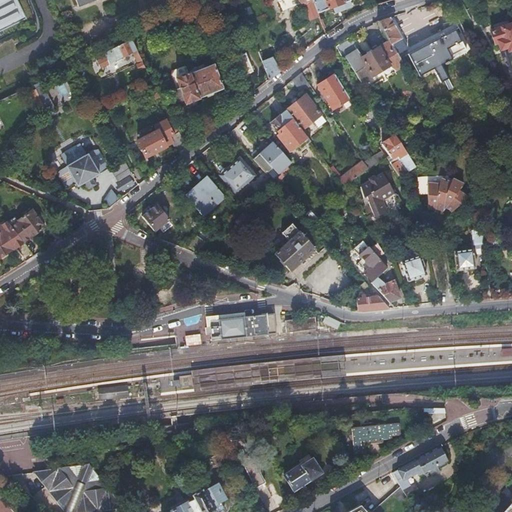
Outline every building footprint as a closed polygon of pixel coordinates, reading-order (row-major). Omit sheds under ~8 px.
[(0,0),(0,32),(26,19),(16,0),(0,0)] [(276,0),(281,11),(302,3),(300,3),(299,2),(297,0),(276,0)] [(311,0),(312,3),(317,14),(334,8),(339,6),(354,0),(311,0)] [(460,0),(448,0),(456,16),(466,11),(460,0)] [(378,22),(389,42),(397,55),(407,50),(391,18),(378,22)] [(511,29),(495,35),(499,46),(502,46),(505,53),(511,50),(511,29)] [(424,53),(422,48),(407,56),(418,77),(433,71),(440,84),(449,80),(442,66),(466,53),(455,31),(433,43),(435,47),(424,53)] [(345,55),(346,56),(362,82),(373,76),(372,74),(388,65),(395,72),(403,67),(403,66),(397,55),(389,42),(362,56),(357,48),(356,49),(349,38),(342,43),(348,53),(345,55)] [(99,69),(109,64),(132,54),(138,66),(136,67),(138,72),(145,69),(129,40),(102,53),(105,57),(95,62),(99,69)] [(342,43),(335,47),(342,58),(346,56),(345,55),(348,53),(342,43)] [(433,43),(422,48),(424,53),(435,47),(433,43)] [(268,48),(258,52),(258,53),(262,64),(272,60),(268,48)] [(293,50),(278,56),(283,71),(299,65),(293,50)] [(105,57),(102,53),(93,57),(95,62),(105,57)] [(240,78),(251,73),(244,55),(233,59),(240,78)] [(323,56),(316,63),(323,75),(332,70),(323,56)] [(272,60),(262,64),(269,81),(279,72),(272,60)] [(187,73),(197,98),(221,88),(211,64),(187,73)] [(189,101),(197,98),(187,73),(179,76),(183,85),(177,88),(179,93),(182,92),(184,98),(187,97),(189,101)] [(302,74),(292,81),(299,91),(302,89),(306,89),(311,86),(302,74)] [(324,96),(328,103),(333,111),(350,101),(335,76),(318,87),(324,96)] [(49,103),(40,83),(35,86),(38,93),(44,105),(49,103)] [(38,93),(31,96),(40,115),(47,112),(44,105),(38,93)] [(86,100),(83,94),(72,99),(76,105),(86,100)] [(324,96),(319,99),(324,105),(328,103),(324,96)] [(293,107),(286,112),(301,132),(314,122),(318,126),(323,122),(320,118),(321,117),(305,97),(298,103),(293,107)] [(290,103),(293,107),(298,103),(296,99),(290,103)] [(53,109),(49,103),(44,105),(47,112),(53,109)] [(42,119),(43,121),(55,115),(53,109),(47,112),(40,115),(42,119)] [(279,138),(274,143),(279,149),(284,145),(290,153),(298,146),(302,150),(311,144),(301,132),(286,112),(279,118),(272,124),(280,135),(278,136),(279,138)] [(174,144),(179,154),(186,147),(185,145),(179,133),(172,121),(170,118),(155,125),(158,132),(131,146),(140,161),(174,144)] [(179,133),(185,145),(197,138),(191,127),(179,133)] [(382,145),(390,159),(395,156),(398,160),(390,165),(399,177),(405,174),(406,173),(398,161),(400,159),(408,172),(408,171),(415,167),(404,150),(395,137),(382,145)] [(279,149),(274,143),(261,155),(281,176),(294,165),(279,149)] [(80,145),(61,156),(67,167),(86,156),(80,145)] [(364,163),(368,170),(384,157),(380,150),(364,163)] [(100,155),(94,153),(88,157),(99,175),(108,170),(100,155)] [(67,167),(66,168),(67,169),(78,188),(85,184),(92,180),(99,175),(88,157),(87,155),(86,156),(67,167)] [(398,160),(395,156),(390,159),(387,161),(390,165),(398,160)] [(408,172),(400,159),(398,161),(406,173),(405,174),(405,175),(409,173),(408,171),(408,172)] [(234,163),(221,175),(237,191),(256,174),(243,160),(237,166),(234,163)] [(363,162),(340,180),(346,188),(348,187),(368,170),(364,163),(363,162)] [(125,163),(111,172),(119,185),(129,178),(130,179),(133,177),(125,163)] [(61,173),(59,178),(68,193),(78,188),(67,169),(61,173)] [(387,213),(382,200),(381,198),(385,196),(386,198),(394,194),(383,175),(376,178),(374,176),(368,179),(370,182),(360,188),(364,202),(367,201),(374,218),(387,213)] [(118,185),(123,192),(134,185),(130,179),(129,178),(119,185),(118,185)] [(186,197),(188,199),(210,180),(207,178),(186,197)] [(441,185),(429,183),(429,208),(437,209),(438,206),(445,209),(446,207),(451,212),(469,197),(459,190),(463,184),(453,179),(451,182),(442,179),(441,185)] [(85,184),(88,189),(95,185),(92,180),(85,184)] [(210,180),(188,199),(204,217),(225,198),(210,180)] [(157,206),(142,217),(154,232),(169,221),(157,206)] [(317,206),(306,216),(316,228),(328,217),(317,206)] [(22,240),(24,243),(46,227),(34,210),(11,226),(22,240)] [(3,231),(0,232),(0,256),(14,248),(13,246),(22,240),(11,226),(7,222),(1,225),(1,229),(3,231)] [(289,242),(276,255),(292,272),(315,250),(292,224),(282,234),(289,242)] [(364,244),(363,242),(354,249),(363,259),(360,262),(368,271),(365,274),(372,282),(377,278),(387,269),(385,268),(370,250),(364,244)] [(379,242),(370,250),(385,268),(393,261),(379,242)] [(471,248),(452,252),(456,272),(475,268),(471,248)] [(426,257),(407,260),(410,280),(429,277),(426,257)] [(377,278),(372,282),(371,283),(389,302),(400,298),(393,284),(381,286),(377,278)] [(357,299),(358,311),(366,312),(390,310),(378,296),(378,293),(375,293),(359,295),(359,298),(357,299)] [(244,313),(206,318),(207,328),(206,328),(206,332),(206,334),(206,336),(211,336),(212,343),(219,343),(233,341),(245,340),(277,337),(275,316),(275,315),(245,318),(244,313)] [(339,323),(325,316),(321,322),(335,329),(339,323)] [(316,318),(286,321),(287,334),(318,331),(316,318)] [(202,335),(187,336),(188,346),(203,345),(202,335)] [(344,356),(193,371),(195,391),(346,376),(344,356)] [(180,376),(180,380),(180,382),(180,385),(181,389),(191,388),(192,388),(191,375),(190,375),(180,376)] [(119,388),(121,399),(128,398),(127,387),(127,386),(119,387),(119,388)] [(100,401),(121,399),(119,388),(119,387),(99,390),(99,391),(100,401)] [(396,423),(349,428),(353,454),(365,453),(364,446),(380,444),(380,441),(390,440),(389,438),(398,437),(396,423)] [(439,448),(393,473),(400,487),(407,498),(419,492),(415,485),(409,487),(404,479),(422,470),(425,474),(430,472),(437,468),(447,463),(439,448)] [(299,466),(283,477),(293,492),(309,482),(312,485),(323,478),(311,460),(310,461),(307,456),(297,462),(299,466)] [(94,468),(90,463),(84,464),(78,479),(68,466),(39,470),(37,475),(46,487),(50,486),(54,491),(52,494),(63,508),(68,507),(73,494),(81,497),(76,510),(77,511),(93,511),(97,511),(97,508),(102,507),(104,511),(121,509),(122,504),(104,482),(88,484),(94,468)] [(440,473),(437,468),(430,472),(433,477),(440,473)] [(203,490),(193,496),(194,499),(201,511),(220,511),(225,510),(221,502),(225,500),(210,470),(197,477),(203,490)] [(400,487),(371,511),(407,511),(405,501),(407,498),(400,487)] [(66,511),(67,511),(77,511),(76,510),(81,497),(73,494),(68,507),(63,508),(66,511)] [(201,511),(194,499),(170,511),(201,511)]
